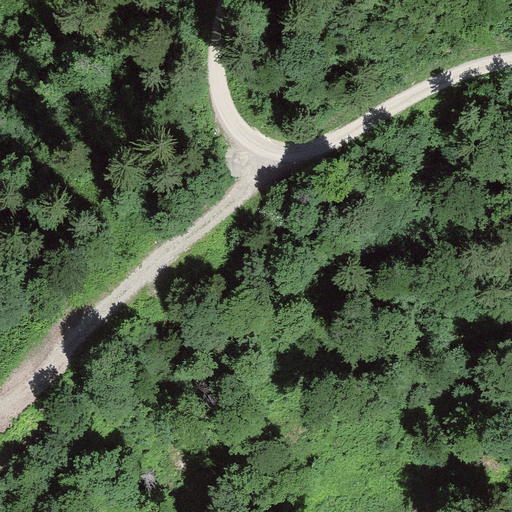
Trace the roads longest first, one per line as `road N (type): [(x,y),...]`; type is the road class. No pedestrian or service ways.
road 1 (track): [(220,0),(212,86),(232,130),(259,155),(283,159),(326,147),(412,95),(511,57)]
road 2 (track): [(283,159),(0,420)]
